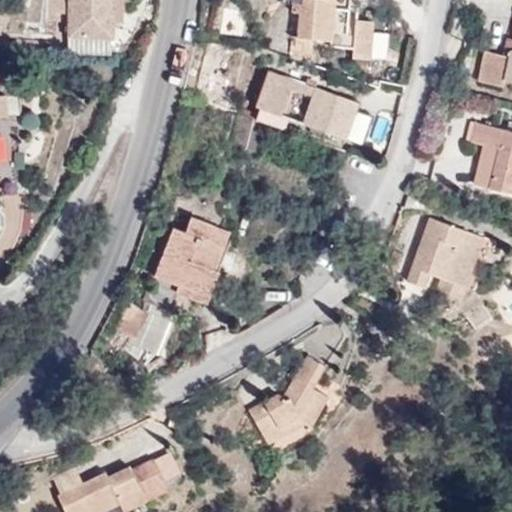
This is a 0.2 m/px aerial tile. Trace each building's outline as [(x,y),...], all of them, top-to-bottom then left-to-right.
[(71,0),(71,36),(116,36),(117,36),(117,20),(117,0),(71,0)] [(293,0),(293,13),(300,15),(298,37),(293,37),(293,55),(314,57),(315,44),(346,47),(349,0),(293,0)] [(374,21),(357,20),(353,57),(371,58),(374,21)] [(70,54),(112,53),(116,36),(71,36),(70,54)] [(511,38),(506,37),(503,54),(510,56),(511,48),(511,38)] [(511,48),(510,56),(503,54),(485,51),(479,80),(504,86),(505,79),(511,80),(511,48)] [(290,88),(294,79),(269,70),(256,107),(281,115),(290,88)] [(316,86),(294,79),(290,88),(312,96),(316,86)] [(357,102),(316,86),(312,96),(303,123),(360,143),(369,116),(355,111),(357,102)] [(0,192),(20,190),(17,160),(18,136),(22,111),(21,92),(0,93),(0,192)] [(229,141),(235,143),(244,114),(239,112),(229,141)] [(247,147),(258,119),(244,114),(235,143),(247,147)] [(511,191),(511,129),(477,121),(473,140),(485,143),(475,182),(511,191)] [(206,241),(209,223),(192,215),(186,231),(174,226),(156,275),(158,276),(179,284),(194,290),(206,241)] [(442,276),(467,284),(484,237),(430,216),(407,279),(425,286),(430,272),(442,276)] [(193,297),(202,301),(208,278),(217,241),(219,226),(209,223),(206,241),(194,290),(193,297)] [(156,275),(174,226),(168,224),(149,272),(156,275)] [(208,278),(214,281),(235,233),(219,226),(217,241),(208,278)] [(171,306),(177,291),(179,284),(158,276),(149,298),(171,306)] [(462,298),(467,284),(442,276),(437,289),(462,298)] [(208,278),(202,301),(205,303),(214,281),(208,278)] [(177,291),(193,297),(194,290),(179,284),(177,291)] [(494,315),(480,299),(465,313),(478,329),(494,315)] [(113,324),(115,326),(132,336),(133,336),(147,312),(127,300),(113,324)] [(132,336),(115,326),(100,351),(108,358),(125,348),(132,336)] [(109,366),(95,353),(82,366),(86,370),(75,382),(86,392),(109,366)] [(325,364),(307,354),(283,394),(279,392),(250,409),(268,443),(305,422),(310,425),(328,396),(313,387),(325,364)] [(153,457),(163,478),(179,470),(169,450),(153,457)] [(65,511),(97,511),(120,501),(125,509),(168,488),(163,478),(153,457),(130,468),(128,465),(107,475),(105,471),(82,482),(60,493),(57,495),(65,511)] [(52,476),(60,493),(82,482),(74,466),(52,476)] [(125,511),(125,509),(120,501),(97,511),(125,511)]
